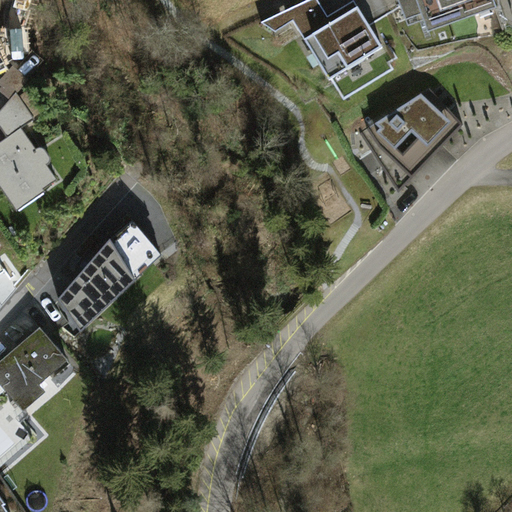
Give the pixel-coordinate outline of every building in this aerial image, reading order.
[(492,0),(416,0),(429,30),(494,4),(492,0)] [(317,3),(263,25),(276,38),(296,26),(342,103),(392,77),(389,65),(399,59),(385,36),(375,42),(353,9),(328,25),(317,3)] [(0,111),(10,133),(0,139),(0,183),(13,207),(61,179),(46,162),(50,151),(36,137),(50,121),(27,83),(0,108),(0,111)] [(420,91),(360,134),(399,191),(466,126),(420,91)] [(322,203),(330,221),(350,211),(342,194),(322,203)] [(134,231),(86,268),(114,305),(162,268),(134,231)] [(48,334),(0,366),(0,398),(10,392),(29,420),(47,408),(34,389),(70,366),(48,334)]
